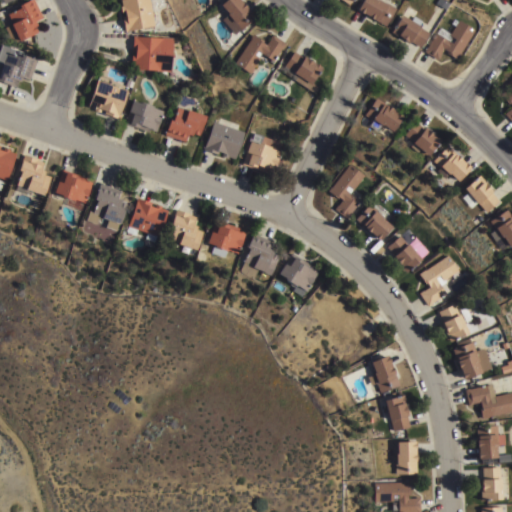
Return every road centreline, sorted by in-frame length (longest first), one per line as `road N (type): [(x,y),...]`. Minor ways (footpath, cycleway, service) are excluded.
road 1 (residential): [(0,113),(220,191),(327,239),(423,358),(442,431),(447,511)]
road 2 (residential): [(282,0),(453,109),(511,174)]
road 3 (residential): [(282,215),(361,53)]
road 4 (residential): [(68,0),(82,40),(43,130)]
